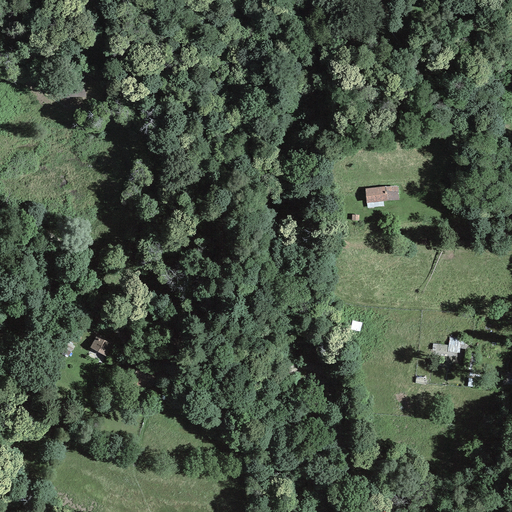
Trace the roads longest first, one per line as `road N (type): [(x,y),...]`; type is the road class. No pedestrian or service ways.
road 1 (track): [(337,409),(334,383),(307,364),(286,371),(254,401),(233,403),(149,362),(52,240),(0,210)]
road 2 (track): [(337,409),(315,378),(301,380),(284,400),(269,443),(271,511)]
road 3 (track): [(465,511),(405,498),(364,477),(343,448),(337,409)]
